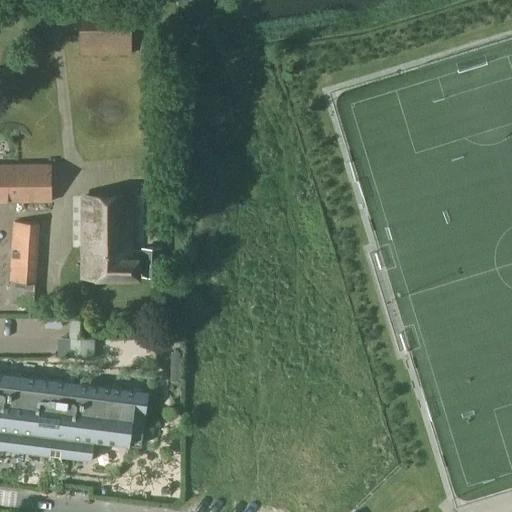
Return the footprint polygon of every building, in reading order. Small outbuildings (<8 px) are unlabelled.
[(132,8),(80,8),(80,53),(132,54),(132,8)] [(52,164),(0,164),(0,201),(52,201),(52,164)] [(161,248),(143,248),(143,250),(132,250),(132,196),(83,196),(83,276),(138,276),(138,270),(143,270),(143,275),(161,275),(161,248)] [(7,217),(7,305),(47,305),(47,217),(7,217)] [(171,380),(172,380),(181,380),(181,351),(172,351),(171,351),(171,380)] [(0,448),(92,460),(95,441),(130,445),(134,410),(146,411),(149,390),(0,371),(0,448)]
